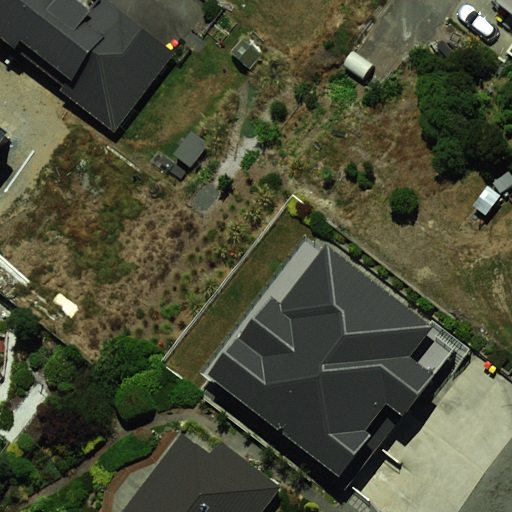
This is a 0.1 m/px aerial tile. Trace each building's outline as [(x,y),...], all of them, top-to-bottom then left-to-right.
[(179,41),(117,0),(0,0),(0,45),(112,126),(179,41)] [(511,0),(496,0),(511,13),(511,40),(507,46),(511,49),(511,0)] [(0,143),(10,130),(0,122),(0,143)] [(271,294),(213,366),(341,468),(433,353),(305,251),(271,294)] [(0,403),(12,389),(0,380),(0,403)] [(180,432),(120,511),(262,511),(278,488),(224,442),(210,451),(180,432)]
